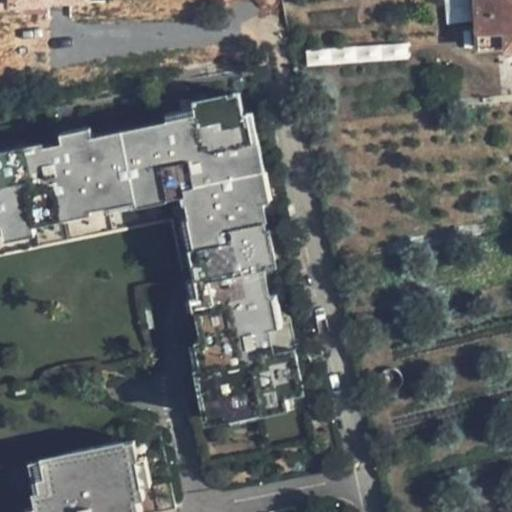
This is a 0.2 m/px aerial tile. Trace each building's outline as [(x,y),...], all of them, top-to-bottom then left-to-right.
[(447,0),(449,21),(474,19),(472,0),(447,0)] [(511,0),(475,0),(479,45),(511,42),(511,0)] [(241,92),(231,94),(234,114),(245,112),(241,92)] [(47,145),(0,155),(0,163),(0,166),(0,165),(0,223),(4,223),(6,233),(38,227),(37,216),(79,207),(80,209),(94,207),(111,203),(186,187),(187,197),(189,203),(197,203),(200,218),(197,219),(202,254),(204,261),(211,260),(213,274),(193,279),(199,309),(205,337),(210,362),(202,364),(200,364),(211,413),(230,408),(229,403),(287,392),(286,385),(306,380),(299,344),(276,348),(272,324),(276,322),(275,316),(270,293),(264,264),(278,260),(273,229),(266,230),(263,215),(266,214),(264,199),(257,168),(253,151),(245,112),(234,114),(231,94),(197,101),(198,105),(201,117),(171,123),(96,139),(95,135),(65,141),(66,145),(60,147),(47,149),(47,145)] [(168,112),(171,123),(201,117),(198,105),(171,112),(168,112)] [(255,110),(245,112),(253,151),(257,168),(266,167),(255,110)] [(64,133),(65,141),(95,135),(93,127),(64,133)] [(268,175),(266,167),(257,168),(264,199),(271,198),(268,175)] [(112,213),(187,197),(186,187),(111,203),(112,213)] [(96,216),(94,207),(80,209),(79,207),(37,216),(38,227),(96,216)] [(194,263),(204,261),(202,254),(197,219),(185,221),(194,263)] [(40,235),(38,227),(6,233),(9,241),(40,235)] [(194,310),(199,309),(193,279),(188,280),(194,310)] [(280,291),(270,293),(275,316),(276,322),(285,320),(284,310),(280,291)] [(293,319),(285,320),(276,322),(272,324),(276,348),(299,344),(296,332),(293,319)] [(197,339),(202,364),(210,362),(205,337),(197,339)] [(289,402),(287,392),(229,403),(230,408),(231,414),(289,402)] [(138,431),(128,434),(132,453),(140,451),(142,450),(138,431)] [(132,453),(128,434),(54,449),(44,452),(47,469),(40,471),(44,485),(37,486),(40,502),(36,503),(37,511),(135,511),(136,511),(132,494),(139,492),(137,480),(146,478),(140,451),(132,453)] [(142,450),(140,451),(146,478),(154,476),(148,449),(142,450)] [(30,455),(37,486),(44,485),(40,471),(47,469),(44,452),(30,455)] [(141,492),(139,492),(132,494),(136,511),(145,510),(141,492)] [(29,511),(37,511),(36,503),(28,504),(29,511)]
